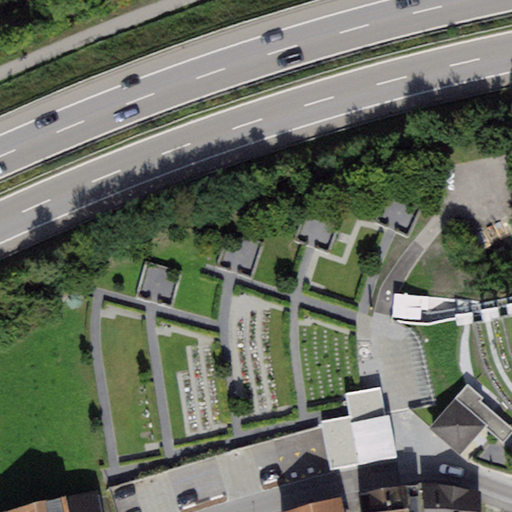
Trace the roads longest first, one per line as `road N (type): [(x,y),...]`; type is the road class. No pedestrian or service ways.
road 1 (motorway): [(0,222),(212,136),(511,52)]
road 2 (motorway): [(474,0),(180,84),(0,157)]
road 3 (residential): [(511,491),(444,471),(409,471),(253,511)]
road 4 (unclassified): [(0,78),(211,0)]
